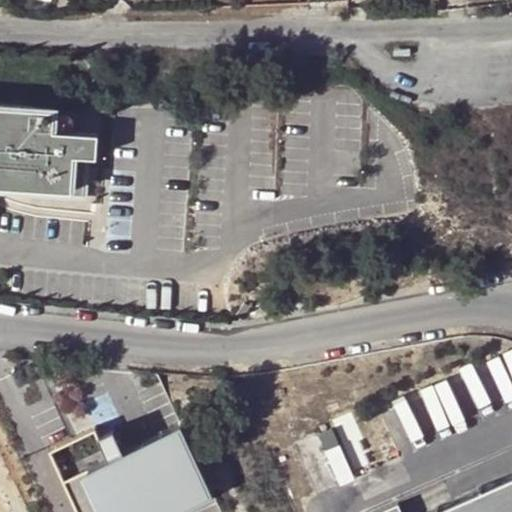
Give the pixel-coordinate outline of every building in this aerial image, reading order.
[(431,0),(432,11),(440,11),(438,0),(431,0)] [(410,55),(410,48),(393,49),(394,56),(410,55)] [(305,60),(292,61),(293,73),(306,72),(305,60)] [(55,109),(0,104),(0,186),(3,187),(15,190),(26,192),(39,193),(53,195),(67,195),(84,196),(87,155),(97,156),(99,133),(54,129),(55,109)] [(236,315),(241,318),(249,307),(244,303),(236,315)] [(93,423),(47,444),(77,511),(168,511),(211,493),(179,421),(122,447),(107,453),(97,432),(93,423)] [(97,432),(107,453),(122,447),(112,425),(97,432)] [(511,511),(511,473),(427,511),(401,511),(397,504),(379,511),(511,511)]
